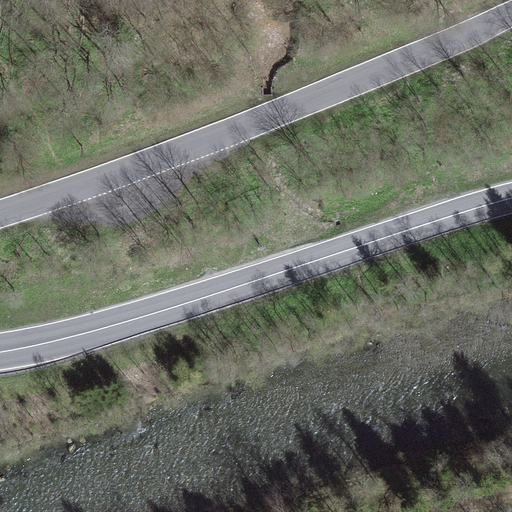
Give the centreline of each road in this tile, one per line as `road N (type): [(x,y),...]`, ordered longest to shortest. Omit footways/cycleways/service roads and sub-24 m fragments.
road 1 (tertiary): [(511,21),(157,167),(0,220)]
road 2 (secondary): [(511,198),(94,331),(0,352)]
